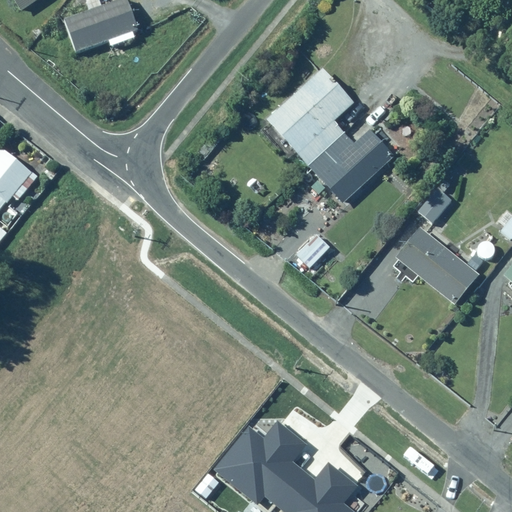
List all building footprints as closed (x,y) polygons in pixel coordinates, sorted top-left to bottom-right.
[(11,0),(18,10),(33,0),(11,0)] [(90,12),(64,21),(76,53),(109,40),(112,50),(138,40),(134,31),(139,29),(127,0),(85,0),(90,12)] [(321,71),(267,121),(346,206),(396,160),(369,131),(354,146),(334,125),(354,107),(321,71)] [(0,212),(32,173),(3,149),(0,153),(0,212)] [(438,190),(418,211),(430,223),(451,202),(438,190)] [(11,205),(0,217),(0,241),(22,215),(11,205)] [(505,228),(500,233),(510,242),(511,239),(511,215),(508,212),(498,222),(505,228)] [(417,230),(394,260),(454,304),(476,274),(417,230)] [(319,235),(297,256),(309,270),(331,249),(319,235)] [(511,268),(503,279),(509,284),(507,287),(511,291),(511,268)] [(173,450),(152,472),(162,481),(183,459),(173,450)]
